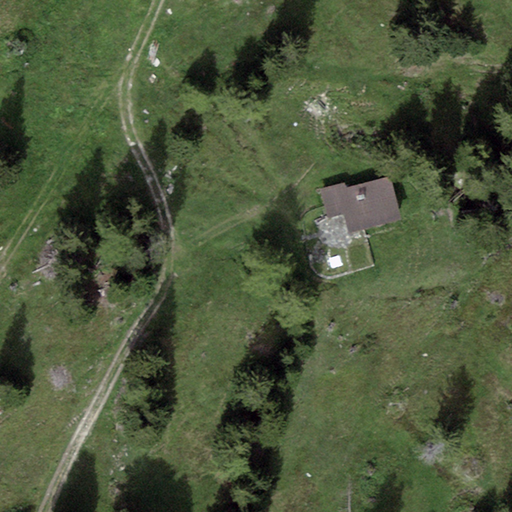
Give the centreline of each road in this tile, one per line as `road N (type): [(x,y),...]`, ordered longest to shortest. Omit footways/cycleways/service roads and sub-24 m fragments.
road 1 (track): [(48,511),(178,262),(131,81)]
road 2 (track): [(0,278),(131,81)]
